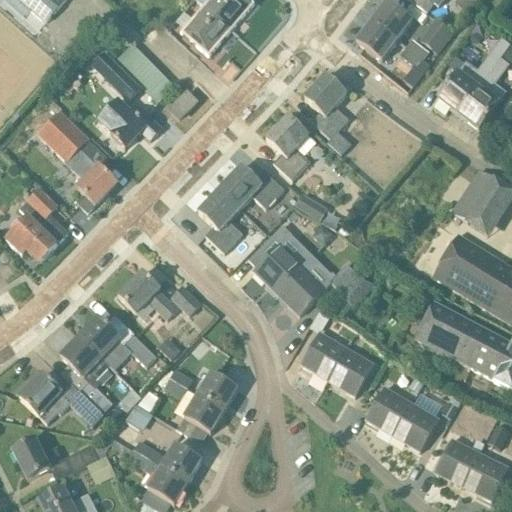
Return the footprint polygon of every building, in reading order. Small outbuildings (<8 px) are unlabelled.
[(17,0),(46,26),(68,0),(17,0)] [(255,8),(245,0),(213,0),(204,11),(182,37),(210,61),(255,8)] [(204,11),(213,0),(200,0),(196,5),(204,11)] [(410,0),(407,4),(415,10),(426,18),(434,8),(438,11),(446,0),(410,0)] [(372,26),(398,46),(413,25),(388,6),(372,26)] [(398,46),(372,26),(357,47),(382,66),(398,46)] [(437,26),(421,47),(439,60),(454,39),(437,26)] [(439,104),(459,119),(478,93),(486,83),(501,63),(511,49),(504,43),(493,57),(478,77),(466,68),(458,78),(439,104)] [(413,44),(406,52),(423,65),(429,56),(413,44)] [(116,65),(124,73),(141,57),(133,48),(122,58),(116,65)] [(478,93),(459,119),(479,134),(498,108),(506,98),(493,89),(509,68),(510,69),(511,65),(511,49),(501,63),(486,83),(478,93)] [(406,52),(400,60),(417,72),(423,65),(406,52)] [(124,73),(133,82),(150,65),(141,57),(124,73)] [(133,82),(141,90),(158,74),(150,65),(133,82)] [(117,72),(106,83),(128,106),(139,95),(117,72)] [(141,90),(149,99),(167,82),(158,74),(141,90)] [(325,79),(304,102),(320,116),(311,126),(330,143),(337,136),(349,123),(335,111),(346,98),(325,79)] [(149,99),(157,108),(175,91),(167,82),(149,99)] [(199,107),(187,95),(168,114),(180,126),(199,107)] [(131,117),(118,104),(99,124),(111,137),(110,138),(126,153),(142,136),(151,145),(162,134),(139,111),(133,117),(132,116),(131,117)] [(511,106),(508,104),(502,111),(510,117),(511,114),(511,106)] [(89,144),(60,116),(38,139),(66,167),(66,168),(85,186),(78,193),(86,200),(78,208),(88,217),(96,209),(96,210),(118,187),(100,170),(98,172),(80,154),(89,144)] [(317,148),(308,140),(287,120),(266,143),(281,158),(273,167),(292,185),(310,165),(304,160),(317,148)] [(327,147),(342,159),(351,149),(337,136),(330,143),(327,147)] [(241,170),(219,193),(240,214),(252,201),(266,213),(284,193),(265,176),(256,185),(241,170)] [(511,204),(511,196),(480,175),(452,217),(487,241),(511,204)] [(58,211),(40,193),(19,214),(28,222),(6,245),(22,261),(29,254),(41,266),(68,238),(49,220),(58,211)] [(240,214),(219,193),(198,216),(214,231),(205,240),(224,258),(242,238),(229,226),(240,214)] [(372,205),(363,198),(354,208),(364,216),(372,205)] [(327,214),(304,200),(297,212),(320,226),(327,214)] [(254,275),(277,298),(303,271),(282,250),(292,239),(282,230),(265,247),(274,255),(254,275)] [(315,241),(324,249),(332,239),(322,232),(315,241)] [(511,271),(458,239),(433,280),(511,327),(511,271)] [(358,278),(348,268),(331,286),(341,296),(358,278)] [(326,293),(303,271),(277,298),(299,320),(326,293)] [(160,294),(142,276),(118,300),(136,318),(148,305),(167,324),(180,311),(189,319),(200,308),(183,291),(169,305),(159,295),(160,294)] [(375,290),(361,277),(340,300),(353,313),(375,290)] [(511,346),(434,307),(416,343),(494,383),(493,385),(511,394),(511,346)] [(97,322),(79,341),(110,371),(123,357),(127,360),(130,357),(147,373),(157,362),(133,339),(124,349),(119,345),(120,344),(97,322)] [(347,353),(356,336),(337,325),(334,331),(330,329),(324,339),(319,337),(300,369),(328,385),(347,353)] [(110,371),(79,341),(60,360),(88,386),(78,396),(91,408),(101,419),(112,408),(96,392),(100,388),(97,385),(110,371)] [(168,344),(159,354),(170,365),(180,355),(168,344)] [(347,353),(328,385),(355,401),(374,369),(347,353)] [(175,373),(170,383),(187,393),(193,384),(175,373)] [(197,399),(224,415),(238,392),(211,376),(197,399)] [(71,408),(61,398),(62,397),(42,378),(20,402),(47,428),(58,416),(60,418),(69,409),(71,408)] [(422,387),(414,382),(409,391),(417,396),(422,387)] [(187,393),(170,383),(164,393),(182,403),(187,393)] [(91,408),(78,396),(70,388),(62,397),(61,398),(71,408),(69,409),(80,420),(91,408)] [(365,424),(393,440),(411,408),(384,392),(365,424)] [(133,394),(119,409),(128,417),(141,402),(133,394)] [(210,438),(224,415),(197,399),(184,422),(210,438)] [(461,404),(452,399),(441,418),(450,423),(461,404)] [(127,422),(144,435),(155,419),(145,411),(149,406),(143,401),(127,422)] [(439,424),(411,408),(393,440),(420,456),(439,424)] [(500,452),(510,432),(482,419),(472,440),(500,452)] [(188,487),(134,454),(116,444),(107,438),(101,448),(107,456),(111,450),(130,462),(128,465),(155,481),(148,493),(174,510),(188,487)] [(50,472),(62,466),(55,452),(43,459),(35,443),(13,455),(27,484),(50,472)] [(463,491),(480,458),(451,443),(435,477),(463,491)] [(140,445),(134,454),(188,487),(202,464),(175,448),(167,461),(140,445)] [(477,445),(472,454),(480,458),(484,448),(477,445)] [(87,470),(106,460),(107,460),(100,446),(62,466),(69,479),(87,470)] [(509,472),(480,458),(463,491),(492,505),(509,472)] [(116,478),(106,460),(92,468),(101,486),(116,478)] [(71,507),(65,494),(64,492),(38,505),(41,511),(94,511),(88,498),(71,507)]
